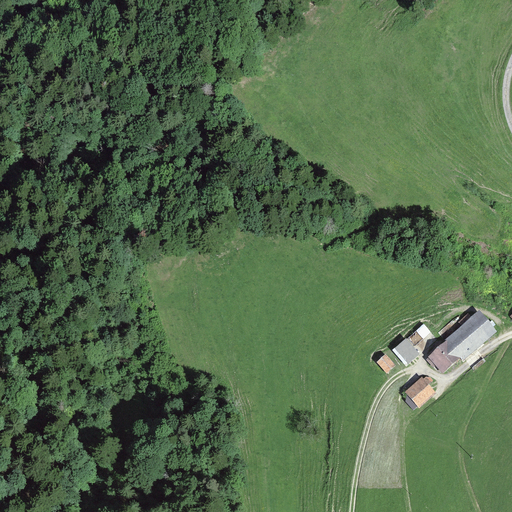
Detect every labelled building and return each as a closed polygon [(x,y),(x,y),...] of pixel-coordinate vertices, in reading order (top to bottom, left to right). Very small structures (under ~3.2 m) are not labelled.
[(482,315),(430,358),(445,376),(497,333),(482,315)] [(414,335),(426,341),(434,327),(422,321),(414,335)] [(410,340),(396,352),(406,365),(420,353),(410,340)] [(388,356),(379,364),(388,374),(397,366),(388,356)] [(423,382),(407,395),(419,409),(435,396),(423,382)]
